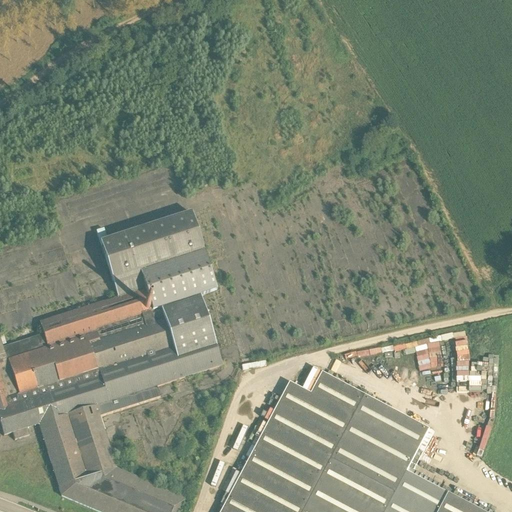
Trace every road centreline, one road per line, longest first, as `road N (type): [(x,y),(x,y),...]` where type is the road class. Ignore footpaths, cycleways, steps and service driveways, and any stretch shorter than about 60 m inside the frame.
road 1 (unclassified): [(195,511),(248,370),(366,341)]
road 2 (track): [(174,0),(85,41),(0,103)]
road 3 (track): [(366,341),(511,309)]
